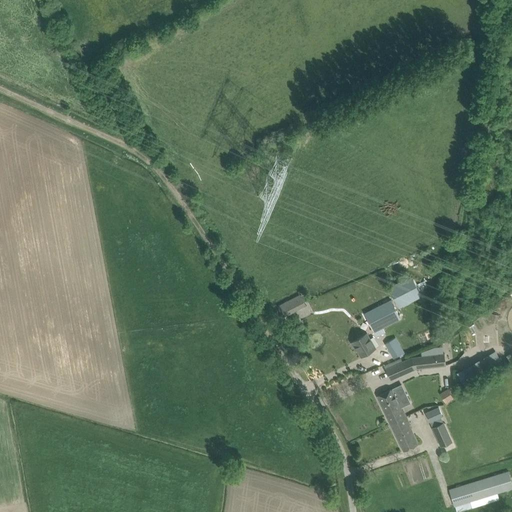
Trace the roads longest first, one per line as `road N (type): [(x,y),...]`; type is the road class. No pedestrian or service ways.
road 1 (track): [(295,374),(156,168),(113,139),(0,88)]
road 2 (unclassified): [(353,511),(337,440),(295,374)]
